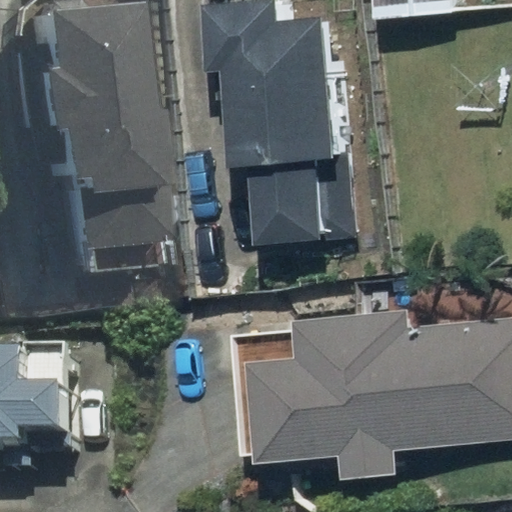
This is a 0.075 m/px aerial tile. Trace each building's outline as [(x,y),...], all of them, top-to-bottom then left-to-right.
[(160,106),(149,107),(136,0),(105,0),(34,8),(54,180),(69,178),(80,277),(149,269),(178,266),(160,106)] [(265,161),(282,160),(290,242),(361,235),(353,153),(369,151),(356,15),(314,19),(312,0),(251,0),(230,2),(237,66),(255,64),(265,161)] [(477,0),(390,0),(393,19),(478,10),(477,0)] [(332,352),(286,354),(291,453),(366,449),(368,472),(426,469),(424,442),(511,436),(511,321),(429,326),(428,306),(330,312),(332,352)] [(99,392),(85,392),(86,348),(43,347),(43,359),(0,358),(0,451),(55,452),(55,439),(97,441),(99,392)]
